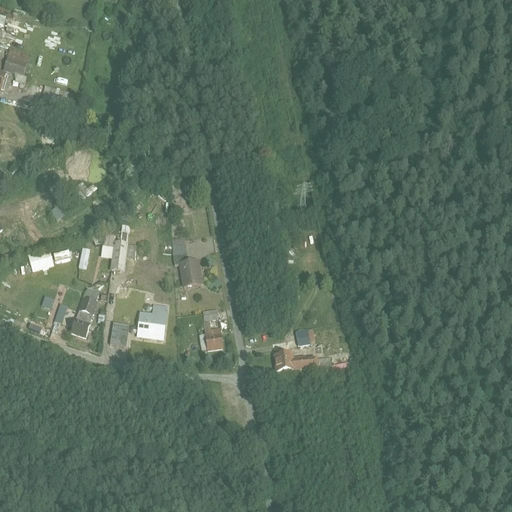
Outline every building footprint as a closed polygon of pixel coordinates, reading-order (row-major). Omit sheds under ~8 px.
[(27,66),(3,59),(0,71),(12,75),(13,80),(22,83),(24,78),(27,66)] [(72,96),(46,89),(39,113),(66,119),(72,96)] [(81,184),(67,195),(76,208),(91,197),(81,184)] [(60,207),(51,213),(58,223),(67,216),(60,207)] [(172,244),(174,258),(187,256),(185,242),(172,244)] [(137,248),(116,245),(112,272),(123,273),(127,247),(137,248)] [(86,272),(90,252),(82,250),(78,270),(86,272)] [(49,253),(28,258),(33,274),(53,269),(49,253)] [(68,253),(53,257),(56,265),(71,261),(68,253)] [(187,256),(174,258),(175,267),(181,266),(189,264),(187,256)] [(189,264),(181,266),(184,289),(202,286),(199,263),(189,264)] [(12,281),(5,305),(17,308),(24,285),(12,281)] [(98,298),(86,294),(79,315),(93,319),(98,305),(96,304),(98,298)] [(54,302),(45,299),(42,309),(51,312),(54,302)] [(61,326),(67,309),(62,307),(56,324),(61,326)] [(163,309),(155,308),(154,317),(141,316),(139,333),(143,334),(143,338),(159,341),(160,336),(164,336),(165,319),(162,318),(163,309)] [(217,313),(203,314),(204,323),(209,322),(218,321),(217,313)] [(61,326),(56,324),(53,334),(57,335),(61,326)] [(89,328),(75,324),(72,335),(85,340),(89,328)] [(130,327),(120,326),(119,333),(113,332),(110,347),(126,349),(130,327)] [(211,333),(205,333),(208,353),(223,352),(221,332),(211,333)] [(304,333),(292,334),(294,348),(305,347),(304,333)] [(292,356),(273,358),(275,374),(316,370),(315,359),(304,360),(304,357),(292,358),(292,356)]
